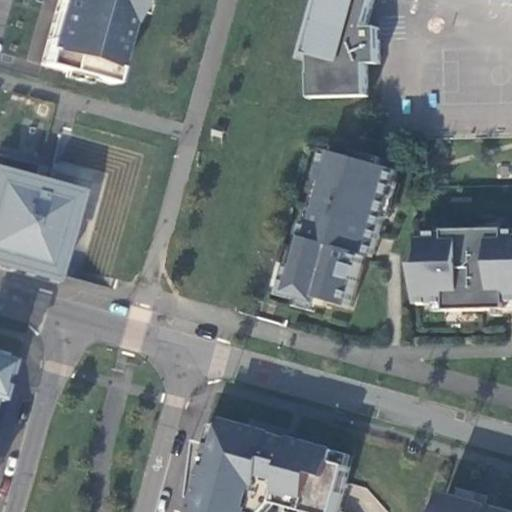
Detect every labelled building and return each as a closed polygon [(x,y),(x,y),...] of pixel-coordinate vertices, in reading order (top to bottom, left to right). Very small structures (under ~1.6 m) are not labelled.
[(58,0),(40,65),(110,85),(133,0),(58,0)] [(511,0),(320,0),(303,62),(305,62),(307,55),(312,57),(313,99),(369,97),(369,65),(381,65),(380,29),(367,29),(375,0),(496,0),(511,4),(511,0)] [(374,259),(399,171),(383,167),(386,159),(358,152),(356,159),(328,151),(319,181),(327,184),(316,227),(307,225),(299,253),(305,255),(301,268),(295,267),(287,297),(323,307),(325,300),(352,308),(366,257),(374,259)] [(80,191),(0,168),(0,269),(54,284),(80,191)] [(419,267),(419,305),(450,304),(450,312),(511,310),(510,294),(511,294),(511,232),(509,233),(509,231),(448,232),(448,234),(424,235),(424,267),(419,267)] [(245,426),(227,421),(221,444),(221,445),(220,448),(213,445),(197,501),(194,511),(255,511),(260,495),(278,499),(277,504),(293,509),(294,504),(307,507),(305,511),(338,511),(346,482),(351,467),(336,463),(339,452),(295,439),(294,441),(276,436),(273,436),(262,433),(262,431),(247,426),(245,426)] [(195,500),(197,501),(213,445),(202,443),(195,500)] [(351,467),(354,456),(339,452),(336,463),(351,467)] [(462,490),(460,498),(477,502),(479,493),(461,489),(462,490)] [(460,498),(447,494),(442,511),(511,511),(491,506),(477,502),(460,498)] [(270,511),(277,504),(278,499),(260,495),(255,511),(270,511)]
